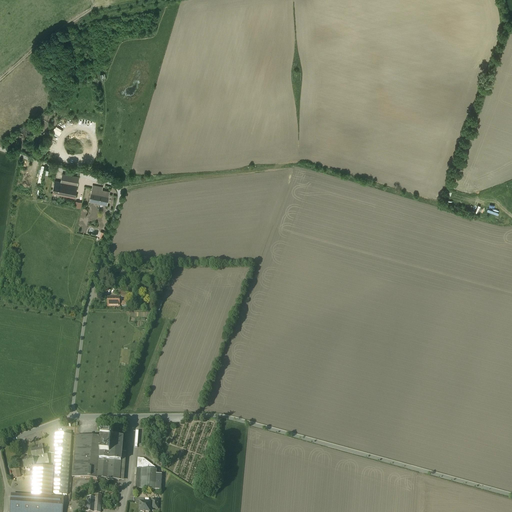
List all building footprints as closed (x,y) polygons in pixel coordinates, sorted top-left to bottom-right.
[(57,126),(53,131),(59,136),(63,130),(57,126)] [(80,176),(63,173),(61,182),(63,182),(78,185),(80,176)] [(61,182),(55,180),(53,193),(61,195),(63,182),(61,182)] [(78,185),(63,182),(61,195),(76,197),(78,185)] [(110,188),(93,185),(92,191),(109,194),(110,188)] [(109,194),(92,191),(90,201),(107,205),(109,194)] [(499,196),(491,219),(498,222),(507,199),(499,196)] [(128,302),(127,302),(127,295),(125,295),(125,293),(120,293),(120,295),(118,295),(118,297),(119,297),(119,299),(119,306),(122,306),(122,308),(128,308),(128,302)] [(119,299),(108,299),(108,308),(119,308),(119,306),(119,299)] [(71,435),(56,434),(55,454),(70,455),(71,435)] [(123,440),(85,436),(81,479),(98,480),(99,472),(109,473),(108,481),(120,482),(123,440)] [(46,447),(31,450),(33,457),(34,462),(48,459),(46,447)] [(70,455),(55,454),(54,467),(52,494),(67,495),(70,455)] [(33,457),(23,459),(24,468),(35,466),(34,462),(33,457)] [(155,469),(143,459),(138,459),(137,466),(143,466),(143,470),(155,470),(155,469)] [(52,497),(52,494),(54,467),(37,466),(33,496),(52,497)] [(12,469),(13,477),(21,477),(20,469),(12,469)] [(155,470),(143,470),(141,490),(155,491),(157,471),(155,470)] [(107,491),(96,490),(95,498),(107,499),(107,491)] [(63,511),(64,501),(11,497),(10,511),(63,511)] [(95,498),(88,498),(86,511),(105,511),(107,499),(95,498)] [(146,503),(146,504),(140,504),(140,511),(144,511),(149,511),(150,508),(158,509),(158,500),(153,500),(152,504),(150,504),(146,503)]
